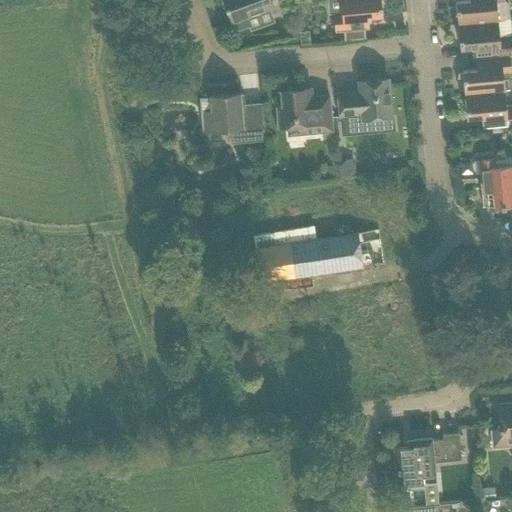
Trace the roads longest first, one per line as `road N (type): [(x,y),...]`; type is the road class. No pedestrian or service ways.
road 1 (track): [(293,450),(276,445),(186,458),(163,388),(101,85),(102,0)]
road 2 (residential): [(423,43),(209,61),(185,0)]
road 3 (residential): [(363,511),(356,418),(450,394),(474,369),(511,366)]
road 4 (residential): [(454,233),(435,196),(423,43)]
road 5 (residential): [(278,297),(426,266),(454,233)]
